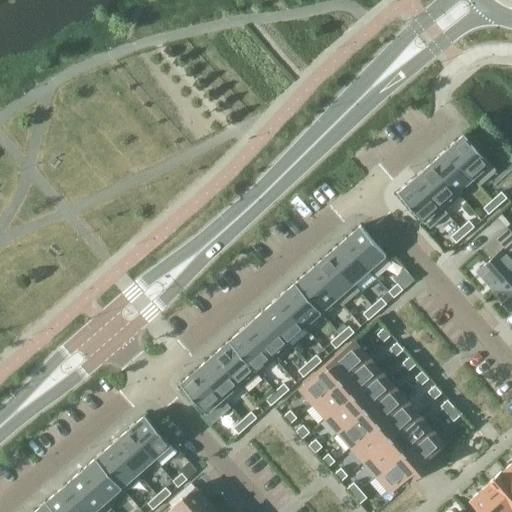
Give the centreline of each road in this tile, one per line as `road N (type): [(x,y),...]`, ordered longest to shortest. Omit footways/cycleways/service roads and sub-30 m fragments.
road 1 (tertiary): [(185,265),(391,68)]
road 2 (residential): [(360,192),(150,382)]
road 3 (residential): [(511,369),(360,192)]
road 4 (residential): [(150,382),(0,511)]
road 5 (residential): [(150,382),(264,511)]
